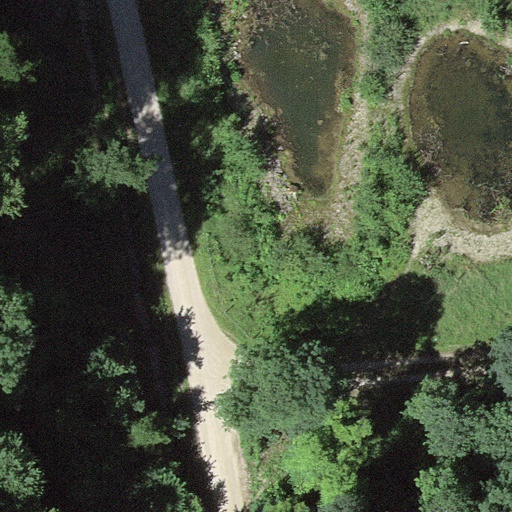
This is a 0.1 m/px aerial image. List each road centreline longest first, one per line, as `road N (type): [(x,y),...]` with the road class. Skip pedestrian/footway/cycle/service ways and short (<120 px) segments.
road 1 (track): [(134,0),(229,382),(253,511)]
road 2 (track): [(511,348),(229,382)]
